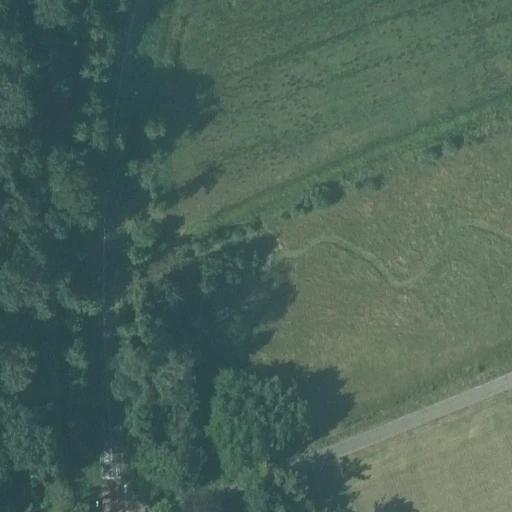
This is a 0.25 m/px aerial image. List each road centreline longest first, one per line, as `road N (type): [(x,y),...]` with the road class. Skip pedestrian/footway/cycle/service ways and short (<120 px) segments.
road 1 (secondary): [(115,511),(104,210),(138,0)]
road 2 (unclassified): [(179,511),(511,380)]
